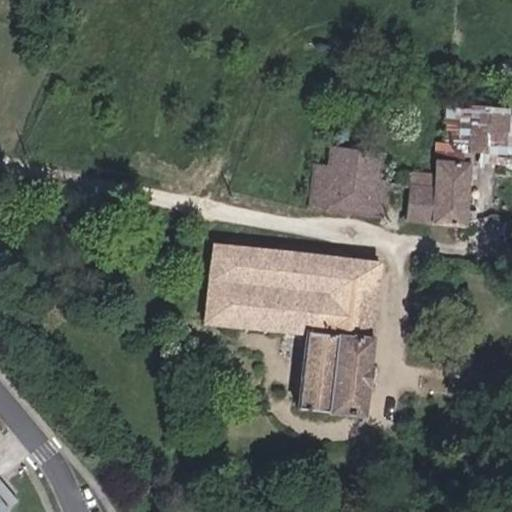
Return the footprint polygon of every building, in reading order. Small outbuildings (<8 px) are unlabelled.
[(328,193),(466,205),(469,131),(511,131),(511,52),(451,51),(450,120),(440,120),(438,160),(390,156),(331,152),(328,193)] [(331,152),(390,156),(391,135),(333,132),(331,152)] [(310,191),(328,193),(331,152),(314,151),(310,191)] [(379,316),(376,315),(384,247),(218,230),(210,307),(305,318),(298,389),(370,396),(379,316)] [(0,511),(9,511),(28,497),(0,462),(0,511)]
